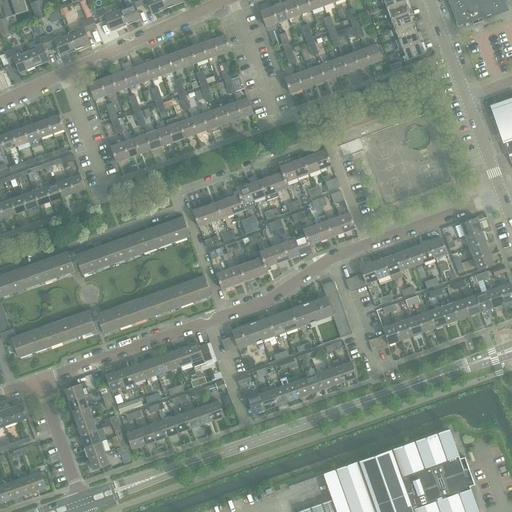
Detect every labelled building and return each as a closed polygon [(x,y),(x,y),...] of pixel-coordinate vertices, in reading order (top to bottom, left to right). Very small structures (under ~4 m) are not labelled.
[(7,16),(26,10),(23,0),(5,0),(7,3),(3,4),(7,16)] [(41,0),(38,0),(30,3),(37,20),(48,15),(41,0)] [(132,0),(134,3),(120,8),(126,25),(141,20),(136,8),(142,6),(139,0),(132,0)] [(139,0),(142,6),(148,3),(153,14),(167,9),(163,0),(139,0)] [(181,0),(163,0),(167,9),(183,2),(181,0)] [(295,0),(293,0),(284,4),(290,19),(301,15),(295,0)] [(308,0),(295,0),(301,15),(312,10),(308,0)] [(321,0),(308,0),(312,10),(323,6),(321,0)] [(447,0),(458,27),(505,10),(502,0),(447,0)] [(387,7),(391,18),(409,11),(405,1),(387,7)] [(284,4),(273,8),(278,23),(290,19),(284,4)] [(112,31),(126,25),(120,8),(105,14),(103,9),(97,11),(101,22),(107,20),(112,31)] [(261,12),(267,27),(278,23),(273,8),(261,12)] [(346,10),(348,17),(355,14),(353,8),(346,10)] [(391,18),(395,29),(413,22),(409,11),(391,18)] [(358,21),(355,14),(348,17),(351,23),(358,21)] [(324,19),(326,25),(333,22),(331,16),(324,19)] [(83,27),(69,33),(76,50),(90,44),(86,33),(97,28),(92,17),(81,22),(83,27)] [(6,18),(0,19),(0,31),(1,36),(11,33),(6,18)] [(335,29),(333,22),(326,25),(328,31),(335,29)] [(395,29),(399,39),(417,32),(413,22),(395,29)] [(301,27),(304,33),(311,30),(308,24),(301,27)] [(352,26),(354,33),(361,30),(359,24),(352,26)] [(313,37),(311,30),(304,33),(306,40),(313,37)] [(344,30),(337,32),(339,38),(346,36),(344,30)] [(364,37),(361,30),(354,33),(357,39),(364,37)] [(330,34),(332,41),(339,38),(336,32),(330,34)] [(399,39),(403,50),(421,43),(417,32),(399,39)] [(61,56),(76,50),(69,33),(54,39),(52,34),(46,36),(51,47),(57,45),(61,56)] [(279,35),(281,42),(288,39),(286,33),(279,35)] [(225,35),(213,39),(219,54),(230,50),(225,35)] [(45,50),(51,47),(46,36),(40,39),(42,44),(28,50),(35,67),(50,61),(45,50)] [(341,45),(339,38),(332,41),(334,47),(341,45)] [(213,39),(202,43),(208,58),(219,54),(213,39)] [(290,46),(288,39),(281,42),(284,48),(290,46)] [(307,43),(309,49),(316,47),(314,40),(307,43)] [(202,43),(191,47),(197,63),(208,58),(202,43)] [(407,61),(425,54),(421,43),(403,50),(407,61)] [(376,44),(364,48),(370,64),(382,60),(376,44)] [(191,47),(180,51),(185,67),(197,63),(191,47)] [(318,54),(316,47),(309,49),(311,56),(318,54)] [(364,48),(353,53),(359,68),(370,64),(364,48)] [(294,55),(291,49),(285,51),(287,57),(294,55)] [(20,73),(35,67),(28,50),(14,56),(12,51),(5,53),(6,54),(10,64),(16,62),(20,73)] [(180,51),(168,55),(174,71),(185,67),(180,51)] [(353,53),(342,57),(348,72),(359,68),(353,53)] [(6,54),(0,56),(4,66),(10,64),(6,54)] [(168,55),(157,59),(163,75),(174,71),(168,55)] [(296,61),(294,55),(287,57),(290,64),(296,61)] [(342,57),(331,61),(336,76),(348,72),(342,57)] [(157,59),(146,63),(151,79),(163,75),(157,59)] [(331,61),(320,65),(325,80),(336,76),(331,61)] [(219,64),(221,71),(227,69),(225,62),(219,64)] [(146,63),(135,67),(140,83),(151,79),(146,63)] [(320,65),(308,69),(314,84),(325,80),(320,65)] [(135,67),(123,71),(129,87),(140,83),(135,67)] [(223,78),(230,75),(227,69),(221,71),(223,78)] [(308,69),(297,73),(303,89),(314,84),(308,69)] [(196,73),(198,79),(205,77),(203,70),(196,73)] [(123,71),(112,76),(118,91),(129,87),(123,71)] [(285,78),(288,85),(291,93),(303,89),(297,73),(285,78)] [(112,76),(101,80),(106,95),(118,91),(112,76)] [(206,78),(205,77),(198,79),(201,86),(208,83),(207,80),(206,78)] [(225,81),(227,87),(234,85),(231,78),(225,81)] [(173,81),(176,88),(183,85),(180,79),(173,81)] [(101,80),(89,84),(95,99),(106,95),(101,80)] [(178,94),(185,91),(183,85),(176,88),(178,94)] [(236,91),(234,85),(227,87),(229,94),(236,91)] [(151,89),(153,95),(160,93),(158,87),(151,89)] [(211,93),(209,87),(202,89),(204,96),(211,93)] [(162,99),(160,93),(153,95),(156,102),(162,99)] [(213,100),(211,93),(204,96),(207,102),(213,100)] [(128,97),(130,104),(137,101),(135,95),(128,97)] [(188,101),(186,95),(179,97),(182,104),(188,101)] [(247,98),(236,102),(242,117),(253,113),(247,98)] [(157,105),(159,112),(166,110),(165,108),(173,105),(171,100),(157,105)] [(511,100),(492,108),(495,116),(500,131),(511,164),(511,162),(510,156),(511,155),(511,100)] [(140,107),(137,101),(130,104),(133,110),(140,107)] [(191,108),(188,101),(182,104),(184,110),(191,108)] [(236,102),(225,106),(230,121),(242,117),(236,102)] [(106,105),(108,112),(115,109),(112,103),(106,105)] [(225,106),(214,110),(219,125),(230,121),(225,106)] [(108,112),(110,118),(117,116),(115,109),(108,112)] [(159,112),(162,119),(168,116),(166,110),(159,112)] [(214,110),(202,114),(208,129),(219,125),(214,110)] [(141,111),(134,113),(136,120),(143,118),(141,111)] [(202,114),(191,118),(196,134),(208,129),(202,114)] [(48,120),(53,134),(65,130),(60,115),(48,120)] [(145,124),(143,118),(136,120),(139,127),(145,124)] [(191,118),(180,122),(185,138),(196,134),(191,118)] [(118,119),(112,121),(114,128),(121,126),(118,119)] [(53,134),(48,120),(36,124),(41,138),(53,134)] [(180,122),(168,126),(174,142),(185,138),(180,122)] [(41,138),(36,124),(25,128),(30,142),(41,138)] [(123,132),(121,126),(114,128),(116,134),(123,132)] [(168,126),(157,130),(162,146),(174,142),(168,126)] [(30,142),(25,128),(13,132),(18,146),(30,142)] [(157,130),(146,134),(151,150),(162,146),(157,130)] [(18,146),(13,132),(1,136),(6,150),(18,146)] [(146,134),(134,138),(140,154),(151,150),(146,134)] [(134,138),(123,142),(128,158),(140,154),(134,138)] [(123,142),(111,147),(117,162),(128,158),(123,142)] [(47,154),(49,158),(60,154),(59,150),(47,154)] [(332,165),(326,150),(315,154),(320,170),(332,165)] [(12,166),(14,171),(25,167),(24,162),(18,164),(17,161),(14,162),(11,154),(7,156),(12,166)] [(35,158),(37,162),(49,158),(47,154),(35,158)] [(63,162),(65,167),(65,168),(69,167),(67,161),(75,159),(74,154),(73,154),(62,158),(63,162)] [(315,154),(303,158),(309,174),(320,170),(315,154)] [(24,162),(25,167),(37,162),(35,158),(24,162)] [(50,162),(51,166),(63,162),(62,158),(50,162)] [(303,158),(292,163),(298,178),(309,174),(303,158)] [(38,166),(40,170),(45,168),(47,174),(53,172),(51,166),(50,162),(38,166)] [(280,167),(282,172),(286,182),(298,178),(292,163),(280,167)] [(14,171),(12,166),(0,171),(2,175),(14,171)] [(26,171),(28,175),(40,170),(38,166),(26,171)] [(15,175),(16,179),(28,175),(26,171),(15,175)] [(282,172),(271,176),(277,192),(288,188),(286,182),(282,172)] [(3,179),(5,183),(16,179),(15,175),(3,179)] [(69,179),(74,194),(86,189),(81,175),(69,179)] [(279,196),(277,192),(271,176),(260,181),(265,196),(267,201),(279,196)] [(329,191),(340,187),(337,178),(325,182),(329,191)] [(74,194),(69,179),(57,183),(62,198),(74,194)] [(62,198),(57,183),(50,186),(48,181),(43,183),(45,188),(46,188),(51,202),(62,198)] [(260,181),(248,185),(254,200),(265,196),(260,181)] [(237,189),(239,194),(243,204),(245,209),(256,205),(254,200),(248,185),(237,189)] [(323,193),(320,186),(314,188),(317,195),(323,193)] [(34,192),(39,206),(51,202),(46,188),(45,188),(34,192)] [(310,197),(317,195),(314,188),(308,190),(310,197)] [(331,195),(334,204),(345,200),(341,191),(331,195)] [(39,206),(34,192),(22,196),(27,210),(39,206)] [(239,194),(227,198),(233,214),(245,210),(245,209),(243,204),(239,194)] [(27,210),(22,196),(11,200),(16,214),(27,210)] [(324,197),(318,199),(321,207),(327,204),(324,197)] [(227,198),(215,203),(221,218),(233,214),(227,198)] [(315,209),(321,207),(318,199),(312,201),(315,209)] [(16,214),(11,200),(0,203),(0,207),(4,218),(16,214)] [(299,200),(293,202),(296,209),(302,207),(299,200)] [(290,212),(296,209),(293,202),(287,204),(290,212)] [(210,222),(221,218),(215,203),(204,207),(210,222)] [(198,226),(210,222),(204,207),(193,211),(198,226)] [(270,210),(273,218),(279,215),(277,208),(270,210)] [(273,218),(270,210),(265,212),(268,220),(273,218)] [(297,213),(300,221),(306,218),(304,211),(297,213)] [(300,221),(297,213),(292,215),(294,223),(300,221)] [(349,213),(338,217),(344,232),(355,229),(349,213)] [(338,217),(327,221),(332,237),(344,232),(338,217)] [(278,229),(284,227),(281,219),(275,221),(278,229)] [(461,225),(465,237),(482,230),(478,219),(461,225)] [(184,220),(76,258),(74,252),(69,254),(69,255),(0,279),(0,296),(0,297),(75,271),(74,270),(80,268),(82,275),(190,237),(184,220)] [(272,231),(278,229),(275,221),(269,224),(272,231)] [(327,221),(315,225),(321,241),(332,237),(327,221)] [(256,222),(250,224),(253,231),(259,229),(256,222)] [(247,234),(253,231),(250,224),(244,226),(247,234)] [(304,230),(306,235),(309,245),(310,245),(321,241),(315,225),(304,230)] [(233,230),(227,232),(230,240),(236,237),(233,230)] [(487,242),(482,230),(465,237),(470,248),(487,242)] [(224,242),(230,240),(227,232),(221,234),(224,242)] [(257,243),(263,240),(260,233),(254,235),(257,243)] [(452,234),(445,237),(447,243),(454,241),(452,234)] [(245,247),(257,243),(254,235),(243,239),(245,247)] [(306,235),(294,239),(300,255),(312,251),(310,245),(309,245),(306,235)] [(441,237),(430,242),(436,259),(447,255),(441,237)] [(210,238),(204,240),(207,248),(213,246),(210,238)] [(294,239),(283,244),(288,259),(300,255),(294,239)] [(237,241),(231,243),(234,251),(240,249),(237,241)] [(456,247),(454,241),(447,243),(450,249),(456,247)] [(418,246),(424,263),(436,259),(430,242),(418,246)] [(491,253),(487,242),(470,248),(474,259),(491,253)] [(228,253),(234,251),(231,243),(225,246),(228,253)] [(283,244),(272,248),(277,263),(288,259),(283,244)] [(424,263),(418,246),(407,250),(413,267),(424,263)] [(209,252),(212,259),(218,257),(222,255),(220,248),(209,252)] [(260,252),(262,257),(266,267),(277,263),(272,248),(260,252)] [(407,250),(395,254),(401,271),(413,267),(407,250)] [(495,265),(491,253),(474,259),(478,271),(495,265)] [(395,254),(384,258),(390,276),(401,271),(395,254)] [(262,257),(250,261),(256,277),(268,273),(266,267),(262,257)] [(453,260),(456,266),(462,264),(459,257),(453,260)] [(378,280),(390,276),(384,258),(372,263),(378,280)] [(250,261),(239,265),(245,281),(256,277),(250,261)] [(378,280),(372,263),(360,267),(363,274),(366,284),(378,280)] [(239,265),(228,269),(234,285),(245,281),(239,265)] [(506,272),(504,266),(492,270),(494,277),(506,272)] [(216,274),(222,289),(234,285),(228,269),(216,274)] [(450,281),(456,278),(454,272),(447,274),(450,281)] [(489,278),(487,272),(481,274),(483,280),(489,278)] [(357,276),(362,288),(367,286),(366,284),(363,274),(357,276)] [(476,282),(483,280),(481,274),(474,276),(476,282)] [(352,278),(356,290),(362,288),(357,276),(352,278)] [(356,290),(352,278),(346,280),(350,292),(356,290)] [(437,278),(430,280),(433,287),(439,284),(437,278)] [(103,334),(211,295),(205,279),(97,317),(95,311),(90,313),(90,314),(13,341),(19,357),(96,330),(95,329),(101,327),(103,334)] [(424,282),(426,289),(433,287),(430,280),(424,282)] [(328,283),(332,295),(338,293),(334,281),(328,283)] [(454,290),(460,288),(458,281),(451,284),(454,290)] [(332,295),(328,283),(322,285),(327,297),(332,295)] [(511,301),(511,288),(510,284),(499,288),(504,304),(511,301)] [(414,286),(407,288),(410,295),(416,292),(414,286)] [(404,297),(410,295),(407,288),(401,290),(404,297)] [(443,294),(441,288),(435,290),(437,296),(443,294)] [(499,288),(487,292),(493,308),(504,304),(499,288)] [(431,299),(437,296),(435,290),(428,292),(431,299)] [(487,292),(475,296),(481,312),(493,308),(487,292)] [(338,293),(332,295),(327,297),(329,303),(340,299),(338,293)] [(392,294),(385,297),(387,303),(394,300),(392,294)] [(420,302),(418,295),(412,297),(414,304),(420,302)] [(475,296),(464,300),(470,316),(481,312),(475,296)] [(327,297),(303,305),(310,323),(333,315),(333,314),(331,309),(329,303),(327,297)] [(407,306),(414,304),(412,297),(405,300),(407,306)] [(342,304),(340,299),(329,303),(331,309),(342,304)] [(464,300),(453,304),(458,320),(470,316),(464,300)] [(344,310),(342,304),(331,309),(333,314),(344,310)] [(395,304),(389,306),(391,312),(397,310),(395,304)] [(453,304),(441,308),(447,324),(458,320),(453,304)] [(298,328),(310,323),(303,305),(292,309),(298,328)] [(389,306),(383,308),(385,315),(391,312),(389,306)] [(441,308),(430,312),(435,329),(447,324),(441,308)] [(292,309),(280,314),(286,332),(298,328),(292,309)] [(335,320),(346,316),(344,310),(333,314),(333,315),(335,320)] [(430,312),(418,316),(424,332),(435,329),(430,312)] [(280,314),(268,318),(275,336),(286,332),(280,314)] [(346,316),(335,320),(337,326),(348,322),(346,316)] [(418,316),(407,320),(413,337),(424,332),(418,316)] [(0,321),(0,327),(10,324),(8,318),(0,321)] [(268,318),(256,322),(263,340),(275,336),(268,318)] [(407,320),(395,324),(401,341),(413,337),(407,320)] [(233,330),(234,336),(238,347),(239,349),(263,340),(256,322),(233,330)] [(348,322),(337,326),(339,332),(351,328),(348,322)] [(0,330),(1,333),(11,329),(10,324),(0,327),(0,330)] [(401,341),(395,324),(383,328),(385,335),(389,345),(401,341)] [(11,329),(1,333),(3,339),(16,335),(14,328),(11,329)] [(351,328),(339,332),(341,338),(353,333),(351,328)] [(380,337),(384,349),(390,347),(389,345),(385,335),(380,337)] [(228,338),(232,350),(238,347),(234,336),(228,338)] [(374,339),(378,351),(384,349),(380,337),(374,339)] [(232,350),(228,338),(222,340),(226,352),(232,350)] [(378,351),(374,339),(369,341),(373,353),(378,351)] [(305,350),(312,348),(310,342),(303,345),(305,350)] [(199,346),(197,343),(186,347),(191,362),(203,358),(204,362),(212,359),(206,344),(199,346)] [(335,351),(342,349),(340,343),(333,345),(335,351)] [(299,353),(305,350),(303,345),(297,347),(299,353)] [(328,353),(335,351),(333,345),(326,347),(328,353)] [(186,347),(174,351),(180,366),(191,362),(186,347)] [(283,359),(289,356),(287,350),(280,353),(283,359)] [(316,350),(309,352),(311,359),(318,356),(316,350)] [(174,351),(163,355),(168,370),(180,366),(174,351)] [(305,361),(311,359),(309,352),(302,355),(305,361)] [(276,361),(283,359),(280,353),(274,355),(276,361)] [(163,355),(152,359),(157,375),(168,370),(163,355)] [(252,357),(244,360),(247,368),(255,365),(252,357)] [(293,358),(286,360),(288,367),(295,365),(293,358)] [(152,359),(140,363),(146,378),(157,375),(152,359)] [(334,368),(329,370),(334,386),(346,382),(340,366),(337,359),(332,361),(334,368)] [(286,360),(279,363),(281,370),(288,367),(286,360)] [(352,362),(340,366),(346,382),(357,378),(352,362)] [(140,363),(129,367),(134,383),(146,378),(140,363)] [(270,366),(263,369),(266,375),(272,372),(270,366)] [(129,367),(117,371),(123,387),(134,383),(129,367)] [(263,369),(256,371),(259,377),(266,375),(263,369)] [(329,370),(317,374),(323,390),(334,386),(329,370)] [(117,371),(106,375),(111,391),(123,387),(117,371)] [(317,374),(306,378),(312,394),(323,390),(317,374)] [(242,377),(237,379),(239,385),(243,383),(245,383),(250,381),(248,375),(242,377)] [(306,378),(299,380),(297,376),(293,377),(300,398),(312,394),(306,378)] [(102,377),(96,379),(99,386),(105,384),(102,377)] [(205,377),(198,379),(200,385),(207,383),(205,377)] [(287,378),(281,380),(289,402),(300,398),(293,377),(287,379),(287,378)] [(193,388),(200,385),(198,379),(191,382),(193,388)] [(226,387),(224,380),(215,383),(218,390),(226,387)] [(280,380),(283,386),(276,388),(274,383),(270,385),(277,406),(289,402),(281,380),(280,380)] [(65,390),(69,402),(84,396),(80,385),(65,390)] [(182,385),(174,387),(176,394),(184,391),(182,385)] [(269,385),(271,390),(260,394),(266,410),(277,406),(270,385),(269,385)] [(210,393),(208,386),(201,389),(203,395),(210,393)] [(174,387),(168,389),(170,396),(176,394),(174,387)] [(196,398),(203,395),(201,389),(194,391),(196,398)] [(260,394),(258,390),(243,395),(246,404),(250,403),(254,414),(266,410),(260,394)] [(159,392),(152,395),(154,401),(161,399),(159,392)] [(102,395),(104,402),(111,400),(108,393),(102,395)] [(187,400),(185,394),(178,397),(180,403),(187,400)] [(145,397),(147,404),(154,401),(152,395),(145,397)] [(69,402),(73,413),(88,407),(84,396),(69,402)] [(173,405),(180,403),(178,397),(171,399),(173,405)] [(113,406),(111,400),(104,402),(107,409),(113,406)] [(136,400),(129,403),(131,409),(139,407),(136,400)] [(219,401),(207,405),(213,421),(224,417),(219,401)] [(162,402),(155,405),(158,411),(160,418),(163,417),(161,411),(160,412),(159,410),(165,408),(162,402)] [(22,403),(10,408),(16,422),(28,418),(22,403)] [(125,412),(131,409),(129,403),(122,405),(125,412)] [(151,413),(158,411),(155,405),(148,407),(151,413)] [(207,405),(196,409),(201,425),(213,421),(207,405)] [(73,413),(77,424),(93,419),(88,407),(73,413)] [(10,408),(0,411),(0,414),(4,426),(16,422),(10,408)] [(196,409),(184,413),(190,429),(201,425),(196,409)] [(140,410),(132,413),(135,419),(142,417),(140,410)] [(128,421),(135,419),(132,413),(121,417),(122,420),(127,418),(128,421)] [(184,413),(173,417),(178,433),(190,429),(184,413)] [(112,425),(118,422),(116,415),(110,418),(112,425)] [(173,417),(161,421),(167,437),(178,433),(173,417)] [(77,424),(81,436),(97,430),(93,419),(77,424)] [(161,421),(150,425),(155,441),(167,437),(161,421)] [(118,422),(112,425),(116,436),(122,434),(118,422)] [(150,425),(138,429),(144,445),(155,441),(150,425)] [(97,430),(81,436),(85,447),(106,439),(102,428),(97,430)] [(127,434),(132,449),(144,445),(138,429),(127,434)] [(478,511),(469,486),(475,485),(465,457),(460,459),(449,429),(324,474),(333,500),(298,511),(478,511)] [(118,441),(120,447),(126,445),(124,438),(118,441)] [(23,444),(22,439),(10,443),(12,448),(23,444)] [(106,439),(85,447),(89,458),(105,453),(110,451),(106,439)] [(12,448),(10,443),(0,446),(0,451),(0,452),(12,448)] [(123,454),(129,452),(126,445),(120,447),(123,454)] [(29,453),(26,447),(19,449),(22,456),(29,453)] [(15,458),(22,456),(19,449),(12,452),(15,458)] [(93,470),(109,464),(105,453),(89,458),(93,470)] [(41,471),(29,475),(35,491),(46,487),(41,471)] [(29,475),(18,479),(23,495),(35,491),(29,475)] [(18,479),(6,483),(12,499),(23,495),(18,479)] [(6,483),(0,485),(0,501),(0,503),(12,499),(6,483)]
